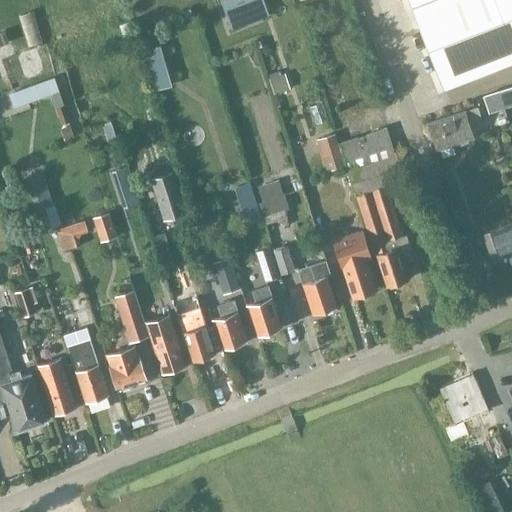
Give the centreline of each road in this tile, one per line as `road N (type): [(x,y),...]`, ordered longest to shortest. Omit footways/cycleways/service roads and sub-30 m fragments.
road 1 (unclassified): [(0,507),(511,308)]
road 2 (unknown): [(473,322),(384,0)]
